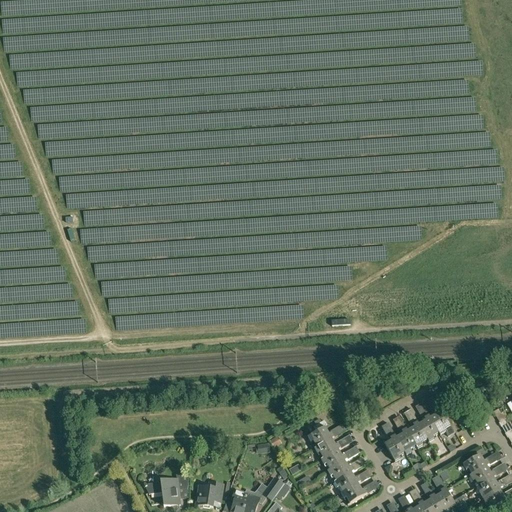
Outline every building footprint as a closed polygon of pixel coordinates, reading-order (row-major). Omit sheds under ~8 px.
[(436,415),(430,418),(441,436),(446,433),(448,437),(455,434),(444,416),(450,413),(444,403),(432,409),(436,415)] [(424,422),(419,425),(429,443),(441,436),(430,418),(422,404),(416,407),(424,422)] [(496,417),(499,423),(505,420),(508,418),(504,412),(501,414),(499,409),(493,413),(495,417),(496,417)] [(419,425),(410,410),(404,414),(413,428),(408,431),(418,449),(429,443),(419,425)] [(502,428),(506,434),(511,431),(511,430),(511,424),(510,422),(507,424),(505,420),(499,423),(499,424),(501,428),(502,428)] [(314,428),(317,433),(328,426),(325,421),(322,423),(316,426),(314,428)] [(384,443),(395,462),(395,463),(407,456),(396,438),(397,438),(388,423),(382,427),(387,436),(389,440),(384,443)] [(308,438),(315,450),(338,436),(334,430),(331,432),(328,426),(317,433),(308,438)] [(405,426),(398,429),(402,435),(397,438),(396,438),(407,456),(418,449),(408,431),(405,426)] [(332,440),(338,436),(315,450),(321,461),(345,447),(341,441),(335,445),(332,440)] [(282,445),(278,439),(278,437),(270,441),(271,443),(274,449),(282,445)] [(269,445),(257,447),(259,455),(270,454),(269,445)] [(339,451),(345,448),(345,447),(321,461),(328,472),(351,459),(348,452),(342,456),(339,451)] [(493,464),(489,457),(486,459),(483,454),(463,466),(470,477),(487,467),(493,464)] [(346,462),(351,459),(328,472),(335,484),(358,470),(354,464),(348,467),(346,462)] [(385,469),(389,476),(392,473),(393,468),(391,465),(385,469)] [(494,478),(500,475),(496,469),(490,472),(487,467),(470,477),(483,500),(500,490),(506,486),(502,480),(497,483),(494,478)] [(352,474),(358,470),(335,484),(341,495),(365,482),(361,475),(355,479),(352,474)] [(177,480),(143,484),(149,496),(150,495),(162,494),(164,508),(181,506),(179,490),(189,489),(189,474),(176,476),(177,480)] [(235,502),(232,511),(231,511),(255,511),(259,504),(262,505),(267,498),(272,502),(284,486),(275,479),(268,489),(262,485),(258,491),(255,494),(247,491),(246,494),(236,491),(233,501),(235,502)] [(359,485),(365,482),(341,495),(348,507),(371,493),(367,486),(362,490),(359,485)] [(196,506),(213,508),(214,499),(221,500),(223,486),(210,484),(209,488),(199,487),(196,506)] [(443,485),(437,489),(440,495),(435,498),(443,511),(451,511),(457,509),(443,485)] [(284,486),(276,498),(278,500),(279,501),(288,489),(284,486)] [(503,495),(500,490),(483,500),(490,511),(496,508),(498,510),(502,508),(503,510),(511,505),(511,496),(509,491),(503,495)] [(432,492),(426,496),(429,502),(424,504),(428,511),(443,511),(435,498),(432,492)] [(453,502),(459,511),(461,511),(469,508),(465,502),(468,500),(465,495),(453,502)] [(421,499),(414,502),(418,508),(413,511),(428,511),(424,504),(421,499)] [(413,511),(407,502),(401,505),(404,511),(413,511)]
